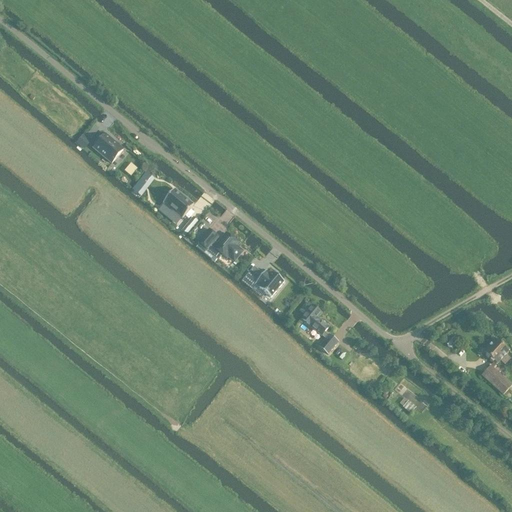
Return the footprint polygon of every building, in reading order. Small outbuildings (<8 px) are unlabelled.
[(92,141),(91,140),(86,136),(84,135),(76,143),(84,150),(92,141)] [(111,164),(123,150),(105,135),(93,149),(111,164)] [(152,180),(144,190),(148,194),(160,180),(155,177),(152,180)] [(173,188),(161,202),(181,218),(192,204),(173,188)] [(182,232),(180,234),(184,237),(186,235),(197,221),(193,218),(182,232)] [(198,244),(207,251),(218,238),(209,230),(198,244)] [(218,238),(207,251),(218,261),(222,256),(226,260),(228,258),(234,263),(242,253),(236,248),(239,245),(226,235),(217,245),(214,242),(218,238)] [(286,284),(275,274),(272,277),(268,273),(258,284),(263,288),(261,290),(273,300),(286,284)] [(302,320),(306,323),(322,337),(329,328),(317,318),(321,314),(313,307),(302,320)] [(322,347),(328,353),(338,342),(332,336),(322,347)] [(511,386),(493,369),(497,366),(501,362),(505,366),(510,360),(506,356),(509,353),(508,352),(510,351),(504,346),(503,347),(496,340),(483,353),(494,363),(482,377),(503,396),(511,386)] [(403,408),(411,415),(416,409),(408,402),(403,408)]
